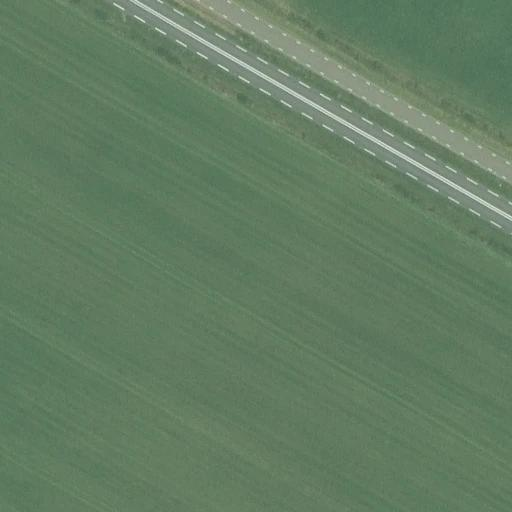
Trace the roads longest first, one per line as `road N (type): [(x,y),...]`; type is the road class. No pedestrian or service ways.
road 1 (primary): [(511,222),(125,0)]
road 2 (unclassified): [(511,177),(209,0)]
